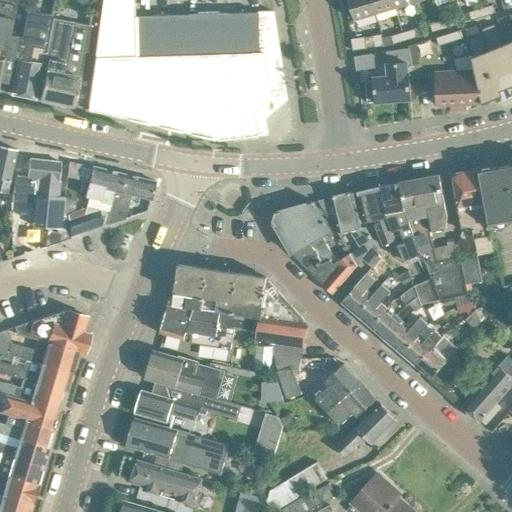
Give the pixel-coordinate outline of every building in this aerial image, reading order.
[(22,37),(26,11),(28,0),(0,0),(0,80),(8,82),(12,58),(17,36),(22,37)] [(286,99),(272,11),(256,12),(134,16),(133,0),(102,0),(101,13),(99,26),(98,28),(94,55),(90,86),(88,106),(87,110),(121,118),(121,117),(125,118),(124,118),(149,124),(149,123),(157,125),(157,126),(181,132),(181,131),(189,133),(189,134),(213,139),(216,140),(256,135),(266,134),(264,117),(276,107),(277,107),(286,99)] [(375,13),(371,0),(348,0),(355,19),(375,13)] [(395,7),(392,0),(371,0),(375,13),(395,7)] [(492,4),(480,8),(483,16),(494,13),(492,4)] [(483,16),(480,8),(468,11),(471,20),(483,16)] [(36,98),(51,15),(26,11),(22,37),(17,36),(12,58),(17,59),(11,93),(36,98)] [(90,86),(94,55),(98,28),(99,26),(101,13),(92,11),(89,26),(53,18),(44,59),(48,60),(39,99),(73,106),(74,101),(87,104),(87,106),(88,106),(90,86)] [(456,25),(453,16),(441,20),(444,28),(456,25)] [(444,28),(441,20),(429,24),(432,32),(444,28)] [(511,91),(511,40),(502,45),(494,24),(482,29),(490,49),(471,57),(475,69),(483,103),(501,96),(502,100),(511,97),(509,93),(511,91)] [(475,26),(467,29),(470,38),(479,35),(475,26)] [(414,28),(403,32),(405,40),(417,37),(414,28)] [(462,38),(459,30),(447,33),(450,42),(462,38)] [(405,40),(403,32),(391,36),(393,44),(405,40)] [(450,42),(447,33),(435,37),(438,46),(450,42)] [(373,35),(375,47),(384,45),(382,34),(373,35)] [(367,48),(365,36),(351,38),(353,50),(367,48)] [(407,75),(407,66),(412,65),(410,54),(408,47),(387,52),(388,64),(389,76),(375,77),(375,80),(366,80),(367,102),(411,99),(410,79),(409,75),(407,75)] [(421,52),(410,54),(412,65),(422,64),(421,52)] [(483,103),(475,69),(456,70),(459,110),(467,110),(467,103),(483,103)] [(459,110),(456,70),(435,72),(436,85),(437,105),(451,104),(451,110),(459,110)] [(10,181),(16,151),(0,146),(0,191),(7,193),(10,181)] [(57,196),(59,182),(61,162),(28,158),(26,177),(25,182),(14,180),(8,198),(9,203),(23,204),(24,201),(36,201),(37,194),(57,196)] [(511,221),(511,161),(479,167),(490,226),(511,221)] [(106,224),(114,192),(116,192),(121,173),(92,166),(85,196),(89,197),(84,215),(66,221),(68,229),(69,229),(70,237),(106,224)] [(490,226),(479,167),(452,172),(456,192),(463,229),(475,227),(477,237),(491,234),(490,226)] [(125,219),(131,195),(151,200),(156,181),(121,173),(116,192),(114,192),(106,224),(125,219)] [(459,254),(435,258),(429,232),(447,228),(448,214),(444,194),(440,174),(399,182),(408,219),(414,231),(416,234),(424,254),(422,255),(430,279),(433,278),(442,299),(443,299),(455,296),(467,293),(464,279),(462,273),(459,254)] [(408,219),(399,182),(382,185),(358,191),(362,210),(366,222),(375,218),(375,223),(384,244),(398,238),(394,228),(399,226),(404,241),(398,243),(404,261),(422,255),(424,254),(416,234),(414,231),(408,219)] [(362,227),(357,211),(353,192),(332,197),(332,198),(319,200),(320,202),(329,218),(336,215),(341,233),(352,230),(353,234),(361,246),(355,250),(361,260),(363,258),(376,243),(366,226),(362,227)] [(60,229),(63,197),(57,196),(37,194),(36,201),(33,226),(47,228),(60,229)] [(338,261),(322,234),(330,229),(318,208),(315,203),(314,201),(290,208),(326,268),(338,261)] [(326,268),(290,208),(275,212),(273,220),(292,252),(333,293),(358,264),(351,253),(338,261),(326,268)] [(70,238),(70,237),(69,229),(68,229),(60,229),(47,228),(45,247),(70,238)] [(384,255),(376,243),(363,258),(373,267),(384,255)] [(462,273),(464,279),(479,276),(475,251),(459,254),(462,273)] [(203,310),(210,269),(180,264),(177,283),(175,283),(168,304),(174,306),(174,305),(194,308),(203,310)] [(238,273),(210,269),(203,310),(232,314),(238,273)] [(408,270),(398,274),(402,283),(411,279),(408,270)] [(373,294),(367,289),(376,279),(368,271),(341,302),(356,314),(373,294)] [(304,319),(269,280),(266,280),(266,277),(238,273),(232,314),(259,317),(294,322),(303,324),(304,319)] [(433,278),(430,279),(415,284),(418,294),(421,304),(442,299),(433,278)] [(388,307),(382,302),(391,291),(382,284),(373,294),(356,314),(370,327),(388,307)] [(396,314),(405,303),(418,294),(415,284),(394,299),(388,307),(370,327),(388,342),(405,322),(396,314)] [(496,321),(511,303),(511,285),(487,313),(496,321)] [(455,296),(443,299),(445,306),(457,304),(455,296)] [(470,302),(464,305),(468,316),(477,309),(474,301),(470,302)] [(257,334),(259,317),(232,314),(203,310),(194,308),(174,305),(174,306),(168,304),(160,332),(183,339),(199,344),(231,350),(235,330),(257,334)] [(91,333),(83,331),(87,316),(64,309),(15,326),(18,334),(47,343),(48,343),(77,352),(85,354),(91,333)] [(468,316),(464,319),(474,328),(482,319),(477,309),(468,316)] [(304,348),(308,324),(303,324),(294,322),(259,317),(257,334),(256,340),(272,343),(304,348)] [(402,354),(420,334),(429,324),(420,317),(411,327),(405,322),(388,342),(402,354)] [(417,367),(434,346),(443,336),(434,329),(426,339),(420,334),(402,354),(417,367)] [(255,341),(251,367),(265,369),(267,370),(271,344),(255,341)] [(444,364),(458,348),(449,341),(440,351),(434,346),(417,367),(431,379),(444,364)] [(77,352),(48,343),(45,352),(11,342),(8,354),(16,356),(24,358),(70,373),(77,352)] [(302,358),(304,348),(272,343),(270,355),(273,355),(302,358)] [(197,364),(199,359),(178,354),(178,357),(174,356),(154,350),(146,378),(156,380),(227,400),(234,374),(221,370),(197,364)] [(301,371),(302,358),(273,355),(287,399),(300,395),(292,370),(301,371)] [(65,391),(70,373),(24,358),(21,367),(0,360),(0,371),(22,378),(36,382),(65,391)] [(329,411),(361,382),(345,364),(313,392),(329,411)] [(493,406),(511,385),(511,370),(508,374),(499,366),(476,391),(463,406),(480,421),(493,406)] [(261,382),(261,401),(284,401),(277,379),(275,371),(267,370),(265,369),(266,379),(261,382)] [(59,410),(65,391),(36,382),(22,378),(19,387),(0,380),(0,391),(4,393),(30,400),(59,410)] [(243,404),(227,400),(156,380),(152,393),(143,390),(136,412),(155,418),(167,421),(169,411),(196,418),(198,412),(206,414),(207,408),(239,417),(243,404)] [(358,416),(376,399),(361,382),(329,411),(340,423),(354,411),(358,416)] [(59,410),(30,400),(4,393),(2,402),(0,401),(0,411),(7,414),(24,419),(54,429),(59,410)] [(372,443),(396,420),(380,403),(366,417),(336,446),(346,456),(366,437),(372,443)] [(267,411),(261,433),(280,438),(285,422),(284,420),(282,416),(267,411)] [(48,448),(54,429),(24,419),(7,414),(5,423),(0,421),(0,432),(19,438),(48,448)] [(294,414),(284,420),(285,422),(290,431),(301,425),(294,414)] [(231,445),(154,422),(135,417),(126,446),(222,474),(231,445)] [(0,452),(43,466),(48,448),(19,438),(0,432),(0,452)] [(37,484),(43,466),(0,452),(0,472),(8,475),(37,484)] [(202,480),(157,466),(138,460),(132,481),(145,485),(144,489),(160,494),(161,490),(180,496),(178,500),(187,503),(186,506),(196,509),(202,492),(198,491),(202,480)] [(317,462),(270,490),(264,511),(263,511),(271,511),(279,507),(327,478),(317,462)] [(415,511),(389,488),(392,485),(378,474),(365,489),(353,502),(354,503),(350,508),(354,511),(415,511)] [(5,485),(0,483),(0,493),(2,494),(32,504),(38,484),(37,484),(8,475),(5,485)] [(253,476),(249,490),(263,494),(267,481),(253,476)] [(289,511),(302,511),(336,494),(329,482),(286,505),(289,511)] [(243,488),(235,511),(257,511),(261,500),(263,494),(249,490),(243,488)] [(0,511),(29,511),(32,504),(2,494),(0,493),(0,511)] [(165,511),(126,500),(122,511),(165,511)]
